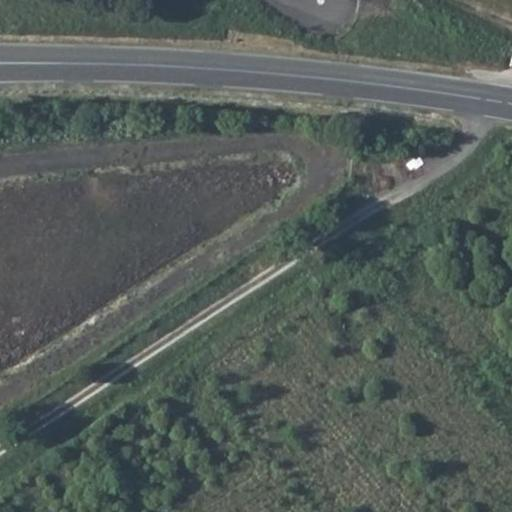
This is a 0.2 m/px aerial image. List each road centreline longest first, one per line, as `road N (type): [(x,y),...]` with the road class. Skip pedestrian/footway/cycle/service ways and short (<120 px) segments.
road 1 (track): [(475,102),(466,137),(390,195),(0,445)]
road 2 (secondary): [(511,107),(294,80),(0,64)]
